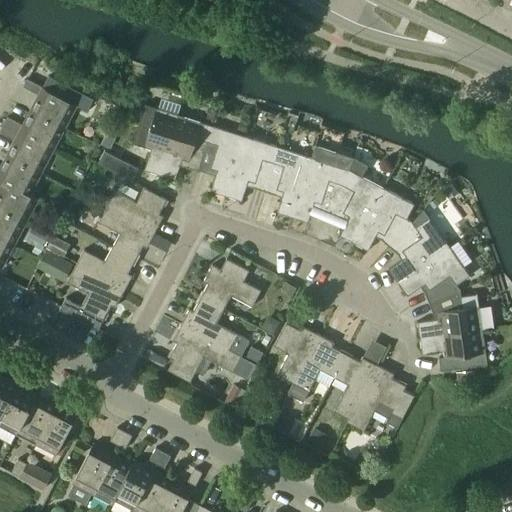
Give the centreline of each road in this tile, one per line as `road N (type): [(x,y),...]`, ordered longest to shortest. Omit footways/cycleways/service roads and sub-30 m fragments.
road 1 (residential): [(109,382),(196,227),(215,219),(352,276),(388,316),(407,356)]
road 2 (residential): [(109,382),(128,401),(338,511)]
road 3 (tertiary): [(342,25),(406,44),(473,51)]
road 4 (residential): [(0,324),(109,382)]
